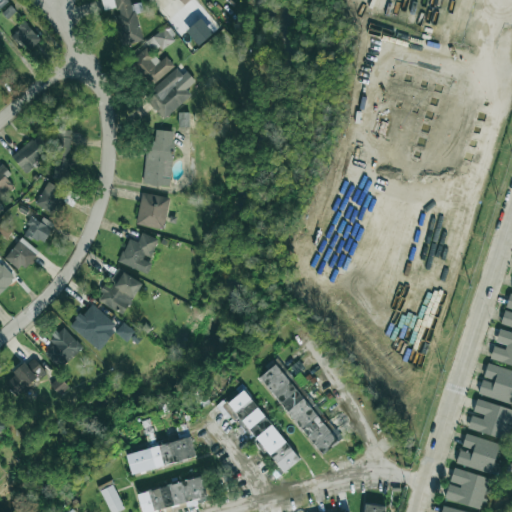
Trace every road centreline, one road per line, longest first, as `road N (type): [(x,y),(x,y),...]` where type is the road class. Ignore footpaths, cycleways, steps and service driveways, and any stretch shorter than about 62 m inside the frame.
road 1 (tertiary): [(511,221),(420,511)]
road 2 (tertiary): [(0,339),(55,287),(84,245),(102,198),(107,153)]
road 3 (residential): [(214,511),(367,471),(428,483)]
road 4 (tertiary): [(38,0),(93,78),(107,153)]
road 5 (residential): [(377,472),(368,436),(314,354)]
